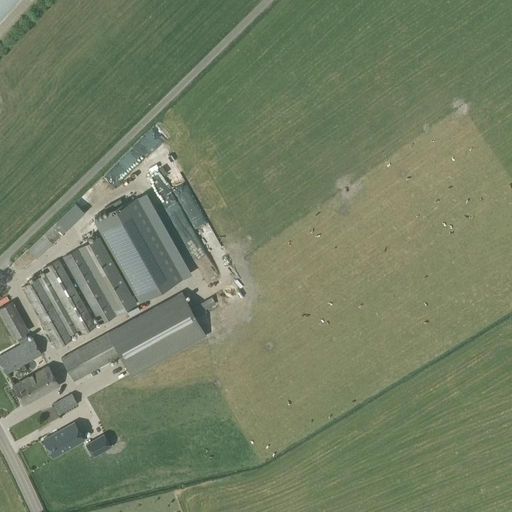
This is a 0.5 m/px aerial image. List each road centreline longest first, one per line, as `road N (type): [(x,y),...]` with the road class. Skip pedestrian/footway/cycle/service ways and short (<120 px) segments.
road 1 (residential): [(0,264),(266,0)]
road 2 (unknown): [(69,387),(1,262)]
